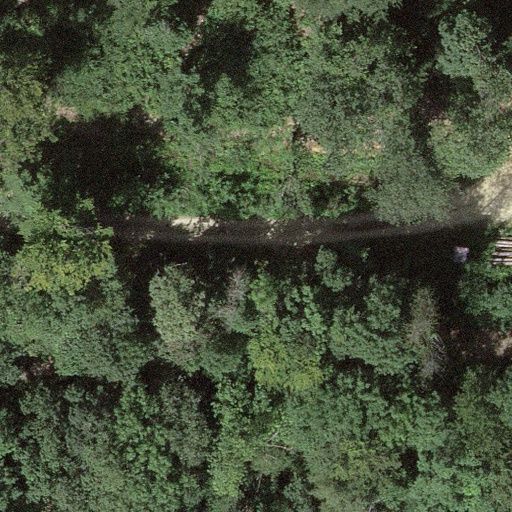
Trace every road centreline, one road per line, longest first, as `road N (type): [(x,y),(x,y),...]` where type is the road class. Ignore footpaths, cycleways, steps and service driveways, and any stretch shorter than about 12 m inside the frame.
road 1 (track): [(511,190),(371,222),(0,212)]
road 2 (track): [(0,372),(255,329),(511,328)]
